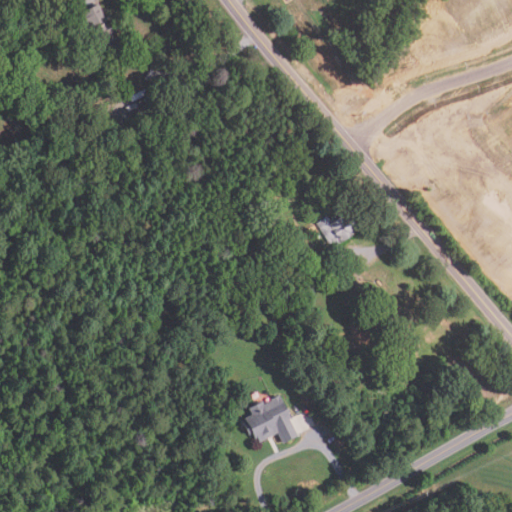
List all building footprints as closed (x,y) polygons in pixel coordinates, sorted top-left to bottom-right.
[(474,45),(461,14),(482,6),(480,0),(491,0),(499,21),(486,26),(491,39),(474,45)] [(99,56),(78,13),(97,4),(105,22),(109,20),(121,46),(99,56)] [(52,34),(48,36),(44,29),(49,27),(52,34)] [(47,37),(42,40),(38,34),(44,31),(47,37)] [(157,87),(144,79),(151,66),(165,74),(157,87)] [(140,117),(136,109),(151,103),(154,111),(140,117)] [(336,246),(332,242),(329,244),(316,224),(327,217),(331,223),(342,215),(344,218),(347,215),(357,228),(353,231),(354,233),(336,246)] [(254,253),(242,236),(255,226),(268,243),(254,253)] [(234,298),(230,291),(235,288),(239,294),(234,298)] [(364,348),(361,343),(356,346),(350,338),(355,335),(347,325),(352,320),(359,329),(366,324),(372,332),(365,337),(370,343),(364,348)] [(298,436),(283,444),(277,434),(259,443),(257,438),(254,439),(250,433),(246,435),(241,424),(246,422),(245,420),(253,416),(249,409),(262,402),(264,405),(271,402),(270,400),(279,395),(291,417),(288,419),(298,436)]
